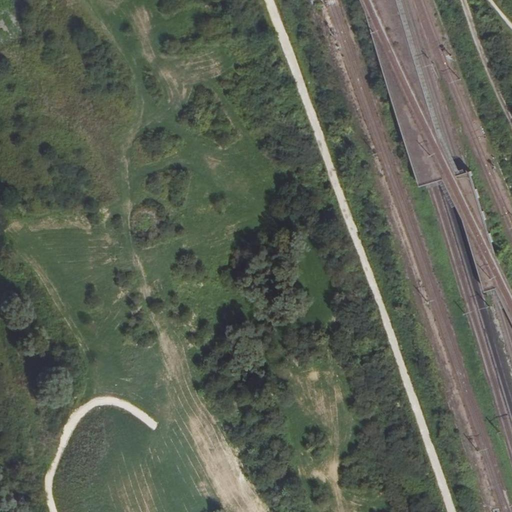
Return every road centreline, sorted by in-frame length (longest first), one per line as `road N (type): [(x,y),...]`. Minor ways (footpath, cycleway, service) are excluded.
road 1 (track): [(269,0),(450,511)]
road 2 (track): [(511,117),(463,0)]
